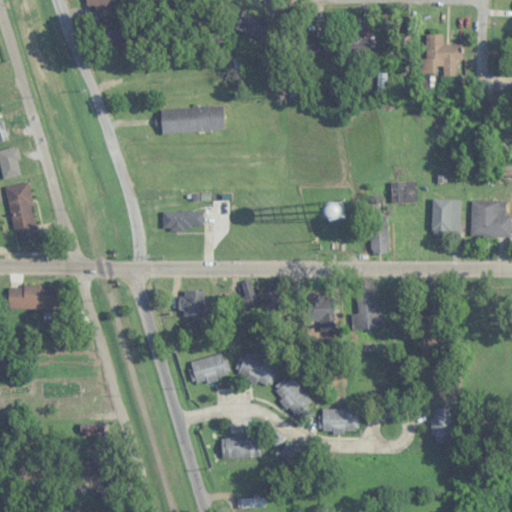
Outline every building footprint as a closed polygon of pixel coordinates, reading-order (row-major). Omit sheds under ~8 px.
[(273,22),(242,11),(235,30),(266,41),(273,22)] [(103,41),(126,43),(127,25),(103,24),(103,41)] [(443,45),(443,34),(426,34),(426,58),(422,58),(422,76),(458,75),(457,60),(462,60),(462,44),(443,45)] [(297,35),(297,54),(323,54),(323,35),(297,35)] [(160,109),(161,134),(224,130),(223,105),(160,109)] [(0,120),(0,141),(8,140),(3,120),(0,120)] [(23,175),(17,147),(0,150),(0,164),(3,179),(23,175)] [(5,186),(16,242),(39,237),(28,182),(5,186)] [(460,236),(460,199),(432,199),(432,236),(460,236)] [(511,237),(511,215),(507,215),(507,202),(471,201),(471,236),(511,237)] [(163,230),(203,230),(203,211),(163,211),(163,230)] [(386,254),(386,215),(371,215),(371,254),(386,254)] [(410,217),(410,249),(421,249),(421,217),(410,217)] [(402,253),(402,223),(392,223),(392,253),(402,253)] [(243,284),(247,304),(256,302),(252,282),(243,284)] [(54,310),(54,286),(7,286),(7,310),(54,310)] [(265,311),(279,311),(279,286),(265,286),(265,311)] [(180,317),(205,317),(205,291),(180,291),(180,317)] [(359,331),(383,327),(380,304),(374,305),(373,293),(354,295),(359,331)] [(307,296),(307,319),(339,319),(339,296),(307,296)] [(423,320),(438,320),(438,300),(423,300),(423,320)] [(390,308),(392,337),(399,337),(399,325),(400,325),(399,308),(390,308)] [(266,387),(277,367),(247,352),(236,372),(266,387)] [(188,362),(194,384),(229,376),(224,354),(188,362)] [(313,401),(290,378),(274,394),(298,417),(313,401)] [(432,407),(432,443),(450,443),(450,407),(432,407)] [(356,433),(356,409),(321,409),(321,433),(356,433)] [(103,424),(79,424),(79,433),(103,433),(103,424)] [(260,458),(260,434),(222,434),(222,458),(260,458)] [(109,480),(109,462),(77,462),(77,480),(109,480)] [(237,499),(238,508),(265,507),(265,497),(237,499)]
